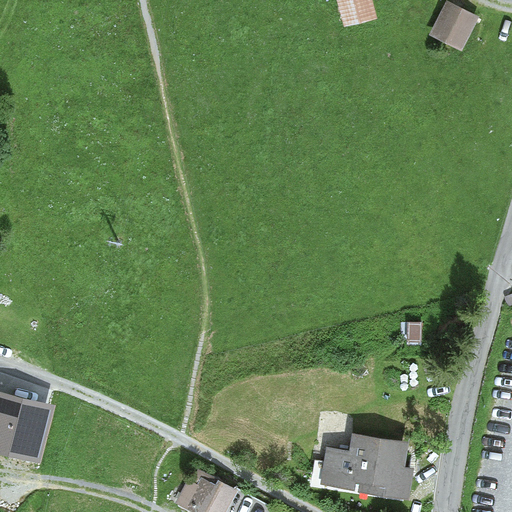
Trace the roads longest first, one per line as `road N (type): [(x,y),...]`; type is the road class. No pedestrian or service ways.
road 1 (unclassified): [(511,231),(473,364),(445,511)]
road 2 (track): [(179,438),(0,363)]
road 3 (track): [(158,511),(0,474)]
road 4 (track): [(309,511),(179,438)]
